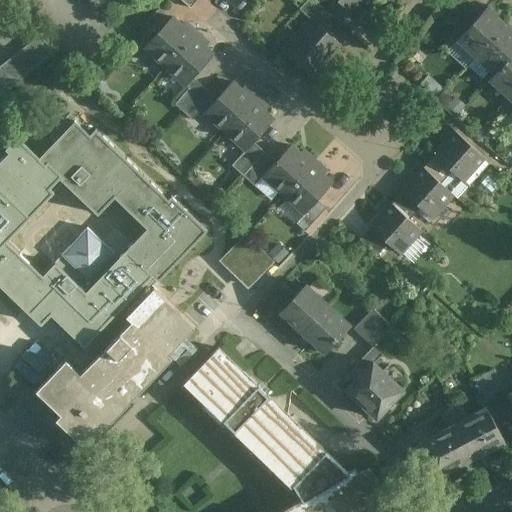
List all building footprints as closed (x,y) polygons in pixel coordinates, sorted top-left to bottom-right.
[(333,16),(314,0),(307,0),(299,9),(311,19),(312,19),(322,28),(333,16)] [(338,0),(352,12),(363,0),(338,0)] [(467,0),(460,0),(446,16),(455,24),(473,5),(467,0)] [(473,5),(455,24),(464,32),(482,13),(473,5)] [(464,32),(458,39),(477,56),(504,26),(496,19),(496,15),(487,7),(464,32)] [(186,28),(174,17),(146,49),(165,67),(197,31),(189,24),(186,28)] [(311,19),(282,52),(311,77),(340,44),(322,28),(312,19),(311,19)] [(504,26),(477,56),(495,73),(511,54),(511,29),(506,24),(504,26)] [(197,31),(165,67),(186,85),(193,77),(214,54),(203,44),(207,40),(197,31)] [(41,36),(0,67),(0,68),(13,86),(54,54),(41,36)] [(511,54),(495,73),(490,78),(509,96),(511,92),(511,54)] [(0,95),(13,86),(0,68),(0,95)] [(205,88),(193,77),(186,85),(188,88),(175,104),(183,112),(205,88)] [(217,99),(204,112),(225,131),(257,96),(250,89),(246,93),(233,81),(217,99)] [(217,99),(205,88),(183,112),(192,120),(201,110),(204,112),(217,99)] [(257,96),(225,131),(245,150),(246,150),(253,142),(274,119),(263,109),(267,105),(257,96)] [(491,163),(451,128),(442,138),(446,142),(434,156),(436,158),(453,173),(469,187),(491,163)] [(253,142),(246,150),(245,150),(232,165),(243,175),(264,151),(253,142)] [(122,269),(110,258),(115,253),(88,227),(62,254),(65,257),(52,271),(51,270),(47,275),(16,245),(7,236),(16,227),(24,218),(30,212),(30,208),(36,200),(41,200),(47,195),(56,185),(61,180),(62,174),(48,161),(44,164),(39,160),(43,156),(29,143),(28,143),(24,143),(18,149),(18,148),(9,158),(3,164),(3,169),(0,172),(0,292),(26,318),(13,331),(54,371),(36,390),(60,414),(56,419),(86,447),(129,402),(129,401),(137,393),(137,394),(171,358),(172,358),(168,353),(177,344),(194,326),(154,286),(153,287),(151,286),(159,278),(135,255),(122,269)] [(304,157),(291,145),(276,162),(263,176),(284,195),(316,159),(308,152),(304,157)] [(264,151),(243,175),(254,185),(263,176),(276,162),(264,151)] [(453,173),(436,158),(425,169),(442,185),(453,173)] [(316,159),(284,195),(304,213),(317,199),(333,182),(321,171),(324,167),(316,159)] [(425,169),(418,163),(409,173),(413,177),(401,190),(403,191),(421,207),(433,218),(453,195),(442,185),(425,169)] [(421,207),(403,191),(392,204),(410,220),(421,207)] [(392,204),(385,198),(376,208),(381,212),(369,225),(370,227),(388,242),(401,254),(422,230),(410,220),(392,204)] [(304,213),(296,223),(305,231),(326,207),(317,199),(304,213)] [(388,242),(370,227),(359,239),(377,255),(388,242)] [(273,260),(247,235),(222,260),(248,286),(273,260)] [(349,325),(306,285),(281,312),(324,352),(349,325)] [(391,327),(372,309),(353,329),(373,347),(373,346),(391,327)] [(348,473),(269,396),(257,385),(210,339),(186,354),(177,344),(168,353),(172,358),(171,358),(190,377),(181,387),(221,425),(225,422),(233,430),(229,433),(289,491),(294,486),(302,500),(282,511),(387,511),(394,509),(369,467),(358,474),(355,468),(348,473)] [(382,354),(373,346),(373,347),(355,365),(362,372),(372,362),(373,363),(382,354)] [(362,372),(346,389),(377,418),(402,391),(373,363),(372,362),(362,372)] [(503,388),(493,370),(482,375),(492,394),(503,388)] [(492,394),(482,375),(472,380),(485,403),(494,398),(492,394)] [(486,407),(465,418),(459,406),(454,409),(460,421),(458,422),(475,455),(504,440),(486,407)] [(454,409),(439,417),(445,429),(418,443),(419,445),(415,448),(423,462),(428,459),(438,475),(475,455),(458,422),(460,421),(454,409)]
